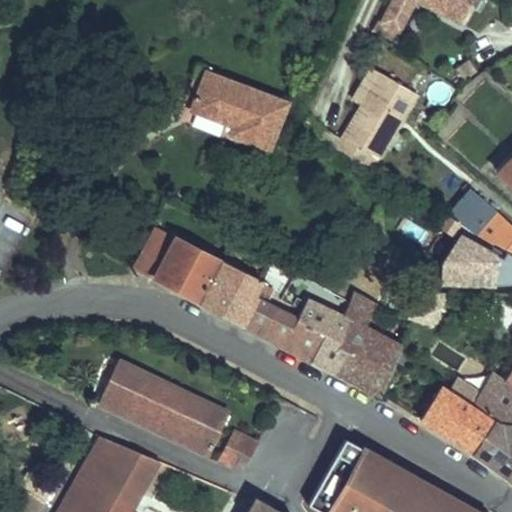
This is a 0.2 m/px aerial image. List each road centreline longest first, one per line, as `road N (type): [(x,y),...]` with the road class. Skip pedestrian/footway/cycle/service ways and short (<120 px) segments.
road 1 (tertiary): [(0,324),(64,302),(148,307),(345,408)]
road 2 (unclassified): [(0,376),(286,506)]
road 3 (tertiary): [(345,408),(511,504)]
road 4 (unknown): [(0,160),(47,0)]
